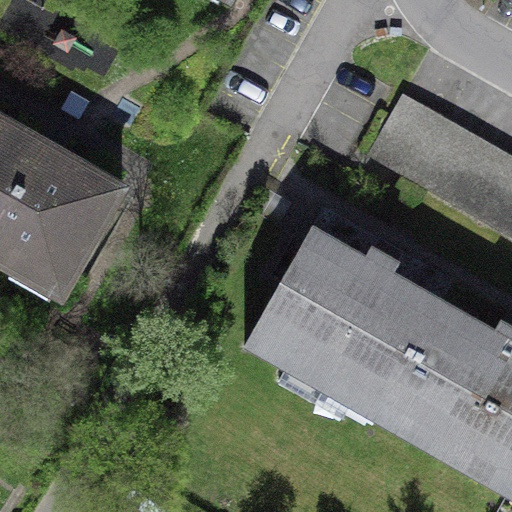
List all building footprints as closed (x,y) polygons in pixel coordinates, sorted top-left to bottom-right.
[(410,180),(442,124),(400,101),(369,156),(410,180)] [(493,153),(442,124),(410,180),(461,209),(493,153)] [(47,162),(0,134),(0,278),(56,311),(119,203),(47,162)] [(511,232),(511,164),(493,153),(461,209),(510,236),(511,232)] [(371,415),(434,305),(306,232),(243,342),(371,415)] [(511,472),(511,349),(434,305),(371,415),(502,489),(511,472)] [(511,472),(502,489),(511,494),(511,472)]
